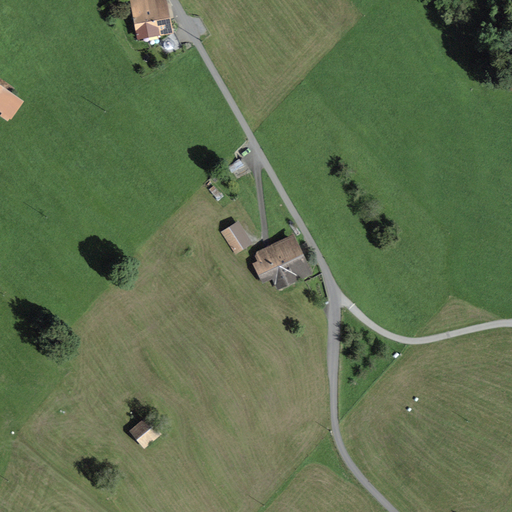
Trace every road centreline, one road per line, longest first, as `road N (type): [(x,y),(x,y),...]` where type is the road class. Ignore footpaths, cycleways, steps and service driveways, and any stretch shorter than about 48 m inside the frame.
road 1 (unclassified): [(394,511),(342,432),(337,336),(314,248),(171,0)]
road 2 (unknown): [(511,321),(397,337),(323,284)]
